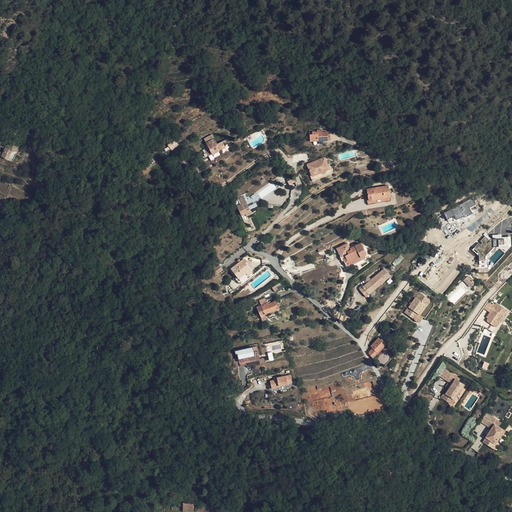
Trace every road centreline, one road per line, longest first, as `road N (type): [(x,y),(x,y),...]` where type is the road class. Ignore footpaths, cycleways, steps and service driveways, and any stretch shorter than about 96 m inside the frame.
road 1 (residential): [(0,350),(108,337),(223,388),(252,416),(352,436)]
road 2 (residential): [(352,436),(392,414),(371,361),(250,245),(294,199),(295,169)]
road 3 (residential): [(352,436),(390,453),(405,471),(447,450),(511,477)]
